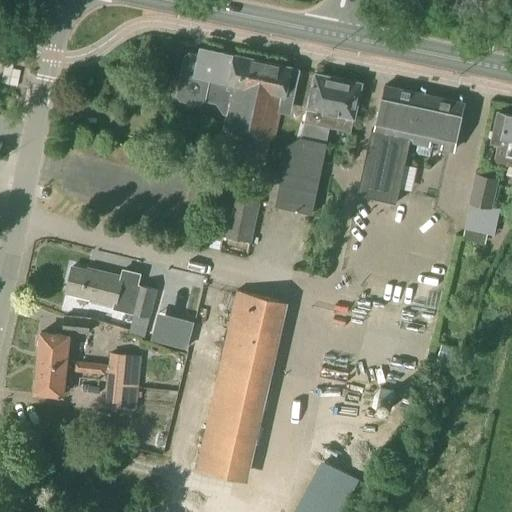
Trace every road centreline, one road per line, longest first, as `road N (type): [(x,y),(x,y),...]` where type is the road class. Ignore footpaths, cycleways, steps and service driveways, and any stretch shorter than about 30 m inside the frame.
road 1 (residential): [(0,301),(64,0)]
road 2 (primary): [(335,38),(153,0)]
road 3 (primary): [(511,75),(335,38)]
